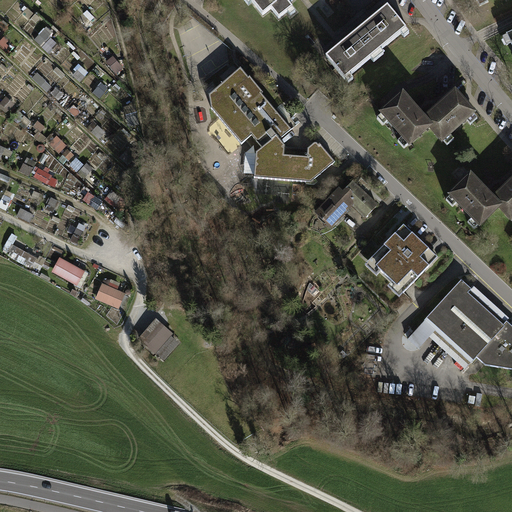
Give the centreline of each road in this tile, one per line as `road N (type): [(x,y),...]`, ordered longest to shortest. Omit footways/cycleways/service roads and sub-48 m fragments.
road 1 (residential): [(511,294),(318,114)]
road 2 (unknown): [(467,255),(397,330),(391,357),(403,368),(511,389)]
road 3 (primary): [(144,511),(0,480)]
road 4 (residential): [(511,104),(419,0)]
